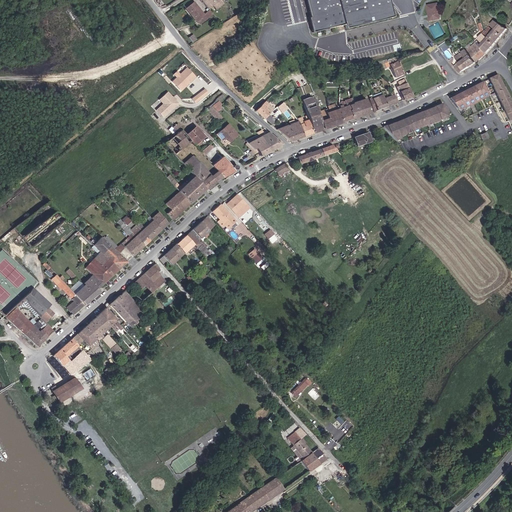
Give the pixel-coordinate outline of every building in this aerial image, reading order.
[(301,0),(306,19),(303,19),(307,36),(342,28),(341,25),(388,14),(384,0),(301,0)] [(197,23),(206,16),(203,13),(201,15),(191,2),(185,6),(189,12),(197,23)] [(435,6),(425,8),(426,14),(428,14),(430,22),(438,21),(435,6)] [(494,44),(506,29),(494,20),(490,26),(495,29),(493,31),(488,26),(483,32),(481,34),(494,44)] [(195,38),(191,34),(187,37),(191,42),(195,38)] [(485,53),(494,44),(481,34),(480,36),(480,37),(475,43),(485,53)] [(478,58),(479,60),(486,54),(485,53),(475,43),(475,42),(465,52),(474,62),(478,58)] [(270,54),(273,60),(296,50),(294,44),(270,54)] [(342,50),(343,58),(367,54),(365,44),(360,45),(361,50),(357,51),(357,48),(342,50)] [(463,60),(470,67),(474,64),(475,63),(474,62),(465,52),(465,51),(454,57),(458,63),(463,60)] [(402,73),(396,59),(395,58),(388,61),(390,64),(388,65),(394,77),(402,73)] [(456,65),(461,72),(469,67),(470,67),(463,60),(458,63),(456,65)] [(177,77),(173,81),(182,91),(196,77),(188,68),(181,75),(177,71),(173,74),(177,77)] [(488,78),(495,92),(504,87),(497,74),(488,78)] [(399,92),(409,88),(409,87),(405,79),(399,82),(400,86),(397,87),(399,92)] [(460,108),(488,94),(482,81),(450,98),(460,108)] [(495,92),(500,101),(509,97),(504,87),(495,92)] [(204,88),(192,98),(195,103),(208,93),(204,88)] [(403,100),(412,96),(409,88),(399,92),(403,100)] [(373,111),(398,102),(394,94),(384,98),(380,89),(375,91),(377,97),(373,98),(372,95),(368,96),(371,106),(373,111)] [(177,103),(175,100),(172,97),(167,92),(161,97),(164,101),(164,102),(163,103),(155,110),(162,117),(177,103)] [(461,109),(489,95),(488,94),(460,108),(461,109)] [(350,102),(350,99),(349,96),(342,99),(344,104),(336,107),(342,122),(351,119),(346,103),(350,102)] [(365,97),(363,98),(357,99),(361,108),(358,109),(359,113),(357,114),(358,117),(368,113),(370,112),(365,97)] [(511,103),(509,97),(500,101),(506,113),(510,121),(511,119),(511,103)] [(315,105),(312,98),(302,101),(309,121),(313,133),(323,129),(318,113),(317,111),(315,105)] [(361,108),(357,99),(350,102),(346,103),(351,119),(358,117),(357,114),(359,113),(358,109),(361,108)] [(212,106),(215,109),(221,104),(218,101),(212,106)] [(283,112),(289,108),(284,101),(278,106),(283,112)] [(342,122),(336,107),(334,101),(325,105),(326,110),(318,113),(323,129),(342,122)] [(275,110),(266,102),(255,110),(264,118),(275,110)] [(416,115),(421,120),(444,110),(441,103),(434,106),(434,107),(421,112),(420,112),(415,114),(416,115)] [(209,108),(221,120),(224,118),(215,109),(212,106),(209,108)] [(280,115),(275,110),(264,118),(267,121),(274,117),(277,119),(280,115)] [(421,120),(424,124),(425,123),(426,124),(439,118),(439,119),(447,116),(444,110),(421,120)] [(416,122),(421,120),(416,115),(415,114),(406,117),(407,118),(393,123),(385,126),(388,131),(386,132),(388,134),(416,122)] [(274,117),(267,121),(271,125),(277,119),(274,117)] [(412,128),(424,124),(421,120),(416,122),(388,134),(392,139),(399,136),(399,135),(412,129),(412,128)] [(313,133),(309,121),(299,125),(303,136),(313,133)] [(303,136),(299,125),(298,122),(288,125),(290,132),(282,134),(289,141),(303,136)] [(172,127),(177,133),(181,129),(177,124),(172,127)] [(239,134),(229,124),(217,134),(222,140),(226,137),(230,141),(239,134)] [(276,129),(282,134),(290,132),(288,125),(276,129)] [(186,134),(191,140),(195,144),(204,136),(195,126),(186,134)] [(177,133),(169,139),(165,142),(175,154),(191,140),(186,134),(181,129),(177,133)] [(259,137),(268,152),(281,144),(269,132),(259,137)] [(370,141),(368,133),(354,138),(357,146),(370,141)] [(249,144),(259,137),(257,135),(246,141),(249,144)] [(258,152),(260,156),(264,154),(268,152),(259,137),(249,144),(254,149),(256,148),(258,152)] [(201,151),(203,154),(213,146),(210,143),(201,151)] [(301,163),(337,151),(332,145),(298,157),(301,163)] [(194,176),(205,189),(214,182),(210,177),(192,156),(183,164),(194,176)] [(218,171),(223,177),(234,171),(232,168),(222,157),(213,165),(218,171)] [(284,164),(275,170),(278,174),(287,169),(284,164)] [(210,177),(214,182),(220,179),(223,177),(218,171),(210,177)] [(178,191),(189,204),(205,189),(194,176),(180,188),(168,174),(165,176),(178,191)] [(165,213),(172,219),(183,209),(189,204),(178,191),(164,204),(169,209),(165,213)] [(245,205),(236,195),(225,205),(234,215),(245,205)] [(237,219),(248,209),(245,205),(234,215),(237,219)] [(216,223),(221,229),(231,219),(219,206),(211,213),(219,221),(216,223)] [(152,219),(160,229),(164,226),(168,223),(158,211),(151,218),(152,219)] [(128,225),(132,220),(126,215),(122,219),(128,225)] [(141,230),(149,240),(160,229),(152,219),(141,230)] [(200,222),(208,231),(211,228),(204,219),(200,222)] [(197,240),(208,231),(200,222),(198,225),(190,231),(197,240)] [(132,233),(144,245),(149,240),(141,230),(138,227),(132,233)] [(200,244),(197,240),(190,231),(186,236),(196,247),(200,244)] [(266,239),(272,234),(268,231),(263,236),(266,239)] [(127,238),(138,250),(144,245),(132,233),(127,238)] [(100,251),(118,268),(126,261),(100,236),(92,244),(100,251)] [(193,250),(196,247),(186,236),(175,245),(183,254),(191,247),(193,250)] [(121,243),(132,255),(138,250),(127,238),(121,243)] [(171,265),(182,254),(174,245),(159,259),(162,263),(166,260),(171,265)] [(174,245),(182,254),(183,254),(175,245),(174,245)] [(258,245),(248,253),(256,263),(266,255),(258,245)] [(90,274),(100,285),(118,268),(100,251),(83,267),(90,274)] [(160,270),(154,263),(142,274),(136,280),(141,286),(149,295),(165,281),(157,273),(160,270)] [(70,277),(63,269),(60,272),(67,280),(70,277)] [(95,287),(97,288),(100,285),(90,274),(86,278),(95,287)] [(71,297),(75,293),(73,292),(59,275),(54,280),(59,285),(60,284),(71,297)] [(76,295),(84,304),(99,291),(97,288),(95,287),(86,278),(78,285),(79,286),(73,292),(75,293),(76,295)] [(136,280),(132,283),(138,290),(141,286),(136,280)] [(151,321),(146,315),(124,291),(109,304),(138,337),(142,333),(140,330),(151,321)] [(25,302),(38,316),(46,307),(47,306),(32,293),(25,302)] [(71,311),(73,313),(84,304),(76,295),(72,298),(74,300),(66,307),(70,311),(71,311)] [(15,307),(5,317),(12,323),(23,333),(33,324),(15,307)] [(46,307),(38,316),(43,322),(52,312),(46,307)] [(120,329),(122,327),(114,319),(104,308),(98,313),(105,321),(106,321),(110,325),(113,322),(120,329)] [(103,331),(109,326),(105,321),(98,313),(97,315),(93,319),(103,331)] [(104,332),(103,331),(93,319),(84,327),(96,340),(104,332)] [(23,333),(37,345),(47,336),(40,330),(33,324),(23,333)] [(40,330),(47,336),(52,331),(46,325),(40,330)] [(73,337),(85,350),(93,342),(96,340),(84,327),(73,337)] [(121,355),(123,353),(107,335),(102,340),(113,353),(117,350),(121,355)] [(71,339),(83,352),(85,350),(73,337),(71,339)] [(70,375),(88,358),(83,352),(71,339),(52,356),(62,367),(63,366),(70,375)] [(86,379),(95,374),(91,368),(83,373),(86,379)] [(59,402),(81,388),(74,377),(53,391),(55,395),(57,398),(59,402)] [(310,382),(306,378),(300,384),(304,389),(310,382)] [(304,389),(300,384),(287,396),(291,400),(304,389)] [(303,458),(312,451),(302,438),(307,435),(300,427),(288,435),(303,458)] [(325,460),(318,448),(312,451),(303,458),(305,461),(308,459),(314,467),(325,460)] [(301,459),(309,470),(314,467),(308,459),(305,461),(303,458),(301,459)] [(250,511),(284,488),(276,477),(225,511),(250,511)]
